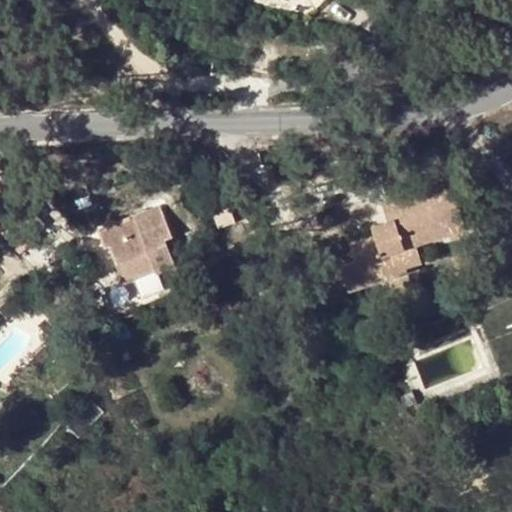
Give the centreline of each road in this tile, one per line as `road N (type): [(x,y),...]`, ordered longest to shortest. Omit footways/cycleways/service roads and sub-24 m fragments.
road 1 (tertiary): [(0,127),(380,112),(438,104),(511,76)]
road 2 (unknown): [(272,116),(255,74),(165,70),(93,0)]
